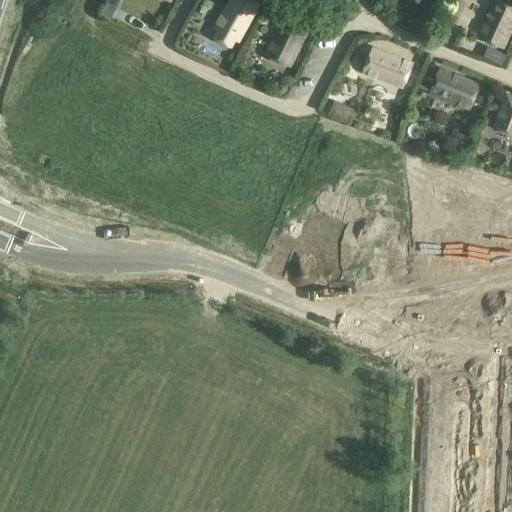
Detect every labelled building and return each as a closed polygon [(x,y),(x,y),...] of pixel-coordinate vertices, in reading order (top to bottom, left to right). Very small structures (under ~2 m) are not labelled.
[(257,0),(233,0),(220,25),(242,38),(262,3),(257,0)] [(293,0),(276,0),(275,4),(289,10),(293,0)] [(511,6),(498,0),(496,0),(480,36),(504,47),(511,28),(511,6)] [(203,4),(199,11),(205,15),(209,7),(203,4)] [(288,16),(271,52),(294,63),(311,27),(288,16)] [(131,38),(152,45),(159,23),(138,17),(131,38)] [(374,48),(364,72),(402,88),(411,63),(374,48)] [(441,69),(431,94),(469,109),(479,84),(441,69)] [(497,120),(511,125),(511,95),(507,94),(497,120)] [(466,153),(472,137),(457,131),(451,146),(466,153)] [(477,196),(476,213),(498,214),(498,197),(477,196)] [(323,215),(316,231),(324,235),(316,254),(347,267),(355,250),(385,263),(396,236),(366,223),(368,220),(337,206),(331,219),(323,215)] [(481,248),(511,255),(511,242),(484,236),(481,248)] [(476,301),(473,311),(487,314),(490,301),(509,305),(511,293),(466,283),(463,298),(476,301)]
